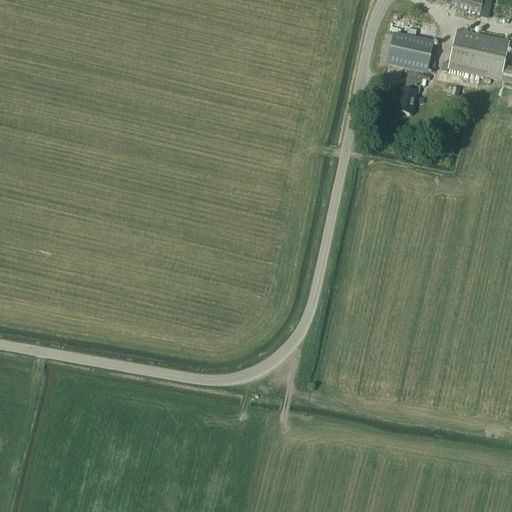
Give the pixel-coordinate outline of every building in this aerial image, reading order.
[(451,0),(450,8),(479,14),(481,0),(451,0)] [(457,31),(448,70),(501,82),(510,43),(457,31)] [(395,113),(412,116),(416,94),(419,95),(423,75),(427,76),(433,43),(393,35),(386,67),(408,72),(404,92),(400,91),(395,113)] [(511,84),(511,67),(507,66),(502,82),(511,84)] [(453,88),(451,96),(458,98),(460,90),(453,88)]
